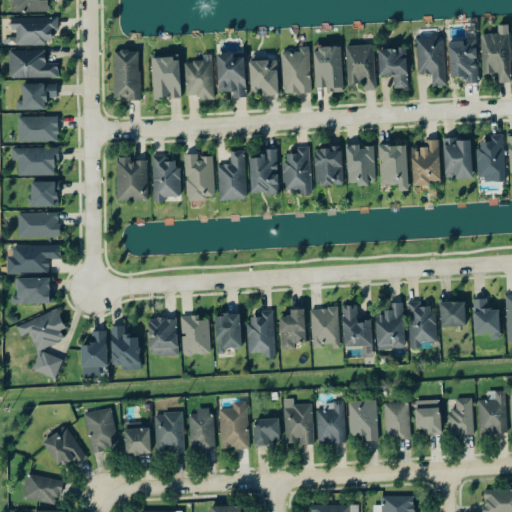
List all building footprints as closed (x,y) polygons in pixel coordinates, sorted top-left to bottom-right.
[(11,0),(11,12),(50,13),(50,0),(11,0)] [(18,45),(53,44),(53,31),(59,31),(59,18),(12,19),(12,30),(18,30),(18,45)] [(483,35),(484,75),(499,74),(500,83),(511,83),(509,26),(499,26),(499,34),(483,35)] [(447,86),(445,38),(418,39),(419,75),(433,74),(434,87),(447,86)] [(451,81),(478,81),(477,39),(464,39),(464,46),(451,46),(451,81)] [(349,85),(363,85),(364,91),(377,91),(375,45),(348,46),(349,85)] [(312,93),(310,47),(300,47),(301,52),(283,53),(284,94),(312,93)] [(315,49),(316,89),(328,88),(328,93),(344,93),(343,48),(315,49)] [(381,77),(395,76),(396,89),(409,88),(407,49),(380,50),(381,77)] [(11,51),(12,79),(59,78),(59,64),(47,64),(46,50),(11,51)] [(142,101),(141,51),(114,52),(115,98),(130,98),(130,101),(142,101)] [(247,98),(245,58),(233,58),(233,54),(218,55),(220,93),(234,92),(235,98),(247,98)] [(188,96),(199,96),(200,101),(215,100),(213,55),(204,55),(204,62),(186,63),(188,96)] [(155,99),(182,98),(181,58),(153,59),(155,99)] [(251,62),(252,92),(262,92),(262,96),(279,96),(278,61),(251,62)] [(47,111),(47,98),(58,98),(58,85),(23,85),(23,102),(18,101),(17,110),(47,111)] [(19,118),(20,143),(59,142),(58,117),(19,118)] [(480,181),(506,181),(505,135),(491,136),(491,142),(479,142),(480,181)] [(473,178),(472,139),(445,140),(446,179),(473,178)] [(414,186),(442,185),(440,140),(425,140),(426,150),(413,151),(414,186)] [(376,185),(376,146),(348,147),(349,185),(376,185)] [(408,146),(380,146),(381,186),(400,186),(400,192),(409,192),(408,146)] [(311,147),(296,148),(296,155),(285,155),(285,193),(312,192),(311,147)] [(20,177),(56,176),(56,162),(60,161),(60,148),(13,149),(14,162),(19,161),(20,177)] [(343,148),(316,148),(316,186),(344,185),(343,148)] [(252,194),(279,193),(278,150),(263,150),(264,159),(250,159),(252,194)] [(246,151),(232,152),(232,165),(219,165),(220,201),(248,200),(246,151)] [(215,158),(199,158),(199,155),(186,156),(188,202),(209,201),(209,197),(216,197),(215,158)] [(181,197),(180,162),(167,162),(166,156),(153,156),(154,204),(166,203),(166,197),(181,197)] [(148,162),(131,162),(131,158),(118,158),(119,201),(149,200),(148,162)] [(59,182),(31,183),(32,208),(60,207),(59,182)] [(20,239),(61,238),(61,213),(20,214),(20,239)] [(62,245),(14,247),(14,257),(8,258),(8,275),(50,273),(50,261),(63,260),(62,245)] [(53,279),(18,279),(18,296),(13,296),(13,304),(52,305),(53,279)] [(493,340),(501,340),(500,310),(490,310),(490,300),(475,300),(475,335),(493,335),(493,340)] [(410,303),(412,349),(422,349),(422,343),(437,342),(436,307),(423,308),(422,302),(410,303)] [(467,327),(466,303),(442,304),(442,328),(467,327)] [(392,304),(392,314),(377,314),(378,351),(406,350),(404,304),(392,304)] [(372,320),(359,321),(358,306),(344,306),(345,348),(373,347),(372,320)] [(314,349),(324,348),(324,344),(333,344),(334,349),(341,349),(339,309),(312,309),(314,349)] [(33,370),(56,380),(64,360),(39,351),(65,341),(62,331),(66,329),(59,310),(17,326),(21,338),(31,334),(39,355),(33,370)] [(277,355),(275,310),(261,311),(261,318),(248,318),(250,356),(277,355)] [(283,351),(296,350),(296,344),(307,343),(306,310),(291,311),(291,317),(282,317),(283,351)] [(216,316),(218,351),(242,350),(241,315),(216,316)] [(210,321),(201,321),(200,316),(182,317),(184,356),(211,354),(210,321)] [(179,356),(178,319),(150,320),(151,357),(179,356)] [(92,332),(93,347),(82,347),(83,369),(108,368),(107,332),(92,332)] [(507,395),(480,396),(482,436),(509,435),(507,395)] [(474,399),(457,400),(458,410),(452,410),(452,415),(449,415),(449,436),(475,435),(474,399)] [(344,401),(333,402),(332,403),(327,404),(323,407),(323,409),(317,411),(319,445),(347,443),(344,401)] [(378,401),(351,402),(353,443),(379,441),(378,401)] [(409,401),(383,403),(386,444),(413,441),(409,401)] [(246,402),(232,403),(233,409),(219,410),(222,451),(249,449),(246,402)] [(311,403),(285,405),(288,446),(315,443),(311,403)] [(113,408),(87,414),(95,453),(121,448),(113,408)] [(417,410),(418,429),(425,431),(425,437),(443,435),(441,408),(417,410)] [(214,409),(188,411),(191,452),(218,449),(214,409)] [(182,413),(155,415),(159,455),(185,453),(182,413)] [(255,421),(257,446),(282,444),(280,419),(255,421)] [(67,427),(44,441),(63,473),(86,458),(67,427)] [(125,431),(127,456),(152,454),(150,429),(125,431)] [(28,473),(24,500),(60,506),(64,479),(28,473)] [(511,511),(511,492),(483,492),(483,511),(511,511)] [(384,498),(384,511),(418,511),(418,498),(384,498)]
